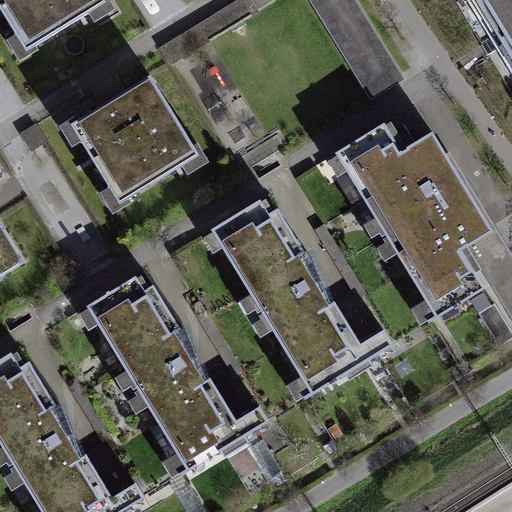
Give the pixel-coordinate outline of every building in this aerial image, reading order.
[(102,0),(0,0),(0,23),(19,59),(109,12),(102,0)] [(355,0),(312,0),(371,95),(402,76),(355,0)] [(511,0),(469,0),(496,45),(511,74),(511,0)] [(120,97),(76,126),(123,196),(196,148),(149,78),(120,97)] [(383,122),(334,154),(439,317),(485,288),(462,252),(493,232),(430,133),(402,151),(383,122)] [(201,239),(302,395),(354,361),(364,354),(264,199),(201,239)] [(0,225),(0,273),(21,261),(0,225)] [(139,277),(79,313),(170,466),(230,431),(139,277)] [(511,333),(493,304),(478,313),(499,346),(511,337),(511,333)] [(0,362),(0,442),(42,511),(99,511),(109,506),(15,353),(0,362)]
